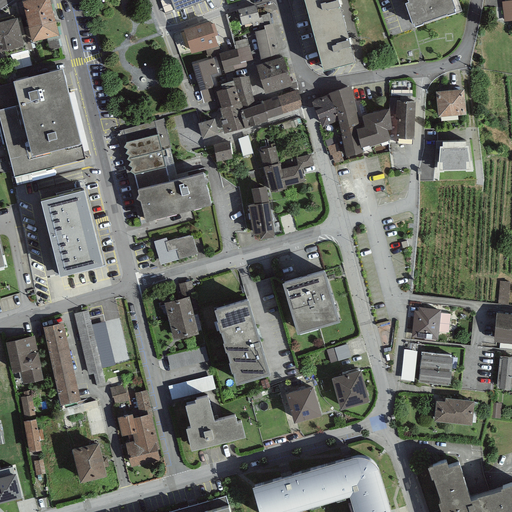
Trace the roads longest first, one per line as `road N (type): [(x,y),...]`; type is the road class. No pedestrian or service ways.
road 1 (residential): [(62,0),(132,287)]
road 2 (residential): [(180,482),(390,415)]
road 3 (residential): [(340,224),(132,287)]
road 4 (residential): [(423,69),(412,202),(340,224)]
road 5 (residential): [(132,287),(180,482)]
road 6 (residential): [(390,415),(340,224)]
road 7 (residential): [(340,224),(304,87)]
road 8 (residential): [(132,287),(0,325)]
road 9 (unclassified): [(304,87),(423,69)]
